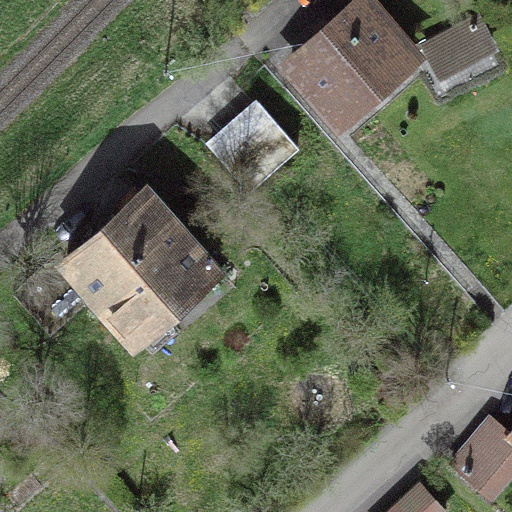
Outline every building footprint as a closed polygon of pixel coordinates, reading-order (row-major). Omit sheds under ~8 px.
[(412,54),(364,0),(359,0),(290,61),(339,118),(412,54)] [(297,146),(258,102),(210,144),(248,188),(297,146)] [(151,346),(178,323),(164,307),(212,264),(145,188),(65,259),(133,334),(137,330),(151,346)] [(511,454),(511,431),(511,433),(489,416),(451,462),(481,486),(509,452),(511,454)] [(443,511),(418,485),(389,511),(443,511)]
